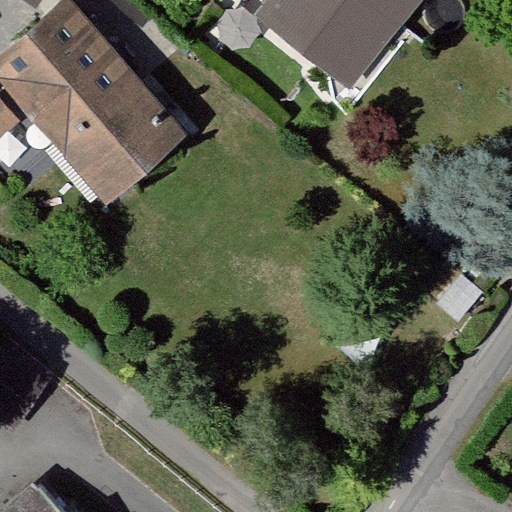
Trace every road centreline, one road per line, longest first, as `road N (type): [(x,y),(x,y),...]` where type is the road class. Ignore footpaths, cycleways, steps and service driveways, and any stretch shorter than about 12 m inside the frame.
road 1 (residential): [(255,511),(0,303)]
road 2 (residential): [(389,511),(511,334)]
